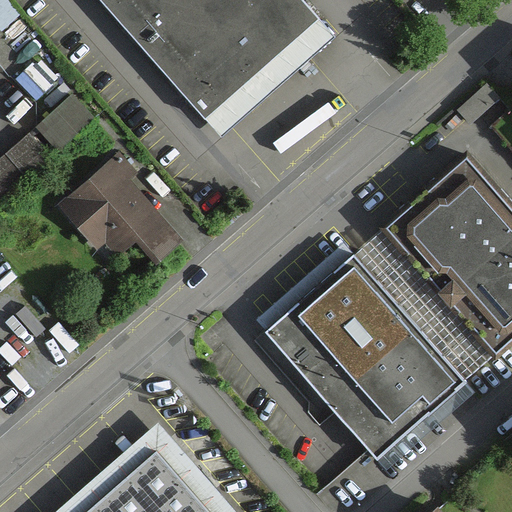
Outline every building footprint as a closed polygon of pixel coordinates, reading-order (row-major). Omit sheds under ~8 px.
[(32,22),(13,0),(0,0),(0,23),(12,39),(32,22)] [(298,0),(91,0),(203,128),(321,25),(298,0)] [(99,116),(77,92),(40,125),(62,150),(99,116)] [(0,202),(54,157),(33,133),(0,161),(0,202)] [(511,329),(511,202),(465,148),(381,221),(492,347),(511,329)] [(120,256),(142,239),(162,263),(186,243),(135,180),(139,176),(122,155),(62,203),(99,248),(108,241),(120,256)] [(460,372),(349,244),(258,323),(369,450),(460,372)] [(237,511),(151,416),(43,511),(237,511)]
